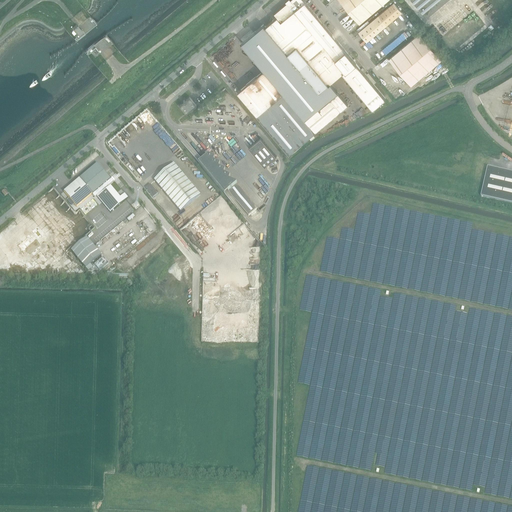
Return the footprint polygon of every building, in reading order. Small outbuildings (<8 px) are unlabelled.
[(342,73),(355,62),(305,2),(303,0),(290,0),(275,14),(277,17),(265,26),(319,91),(328,84),(342,73)] [(339,0),(359,23),(387,0),(339,0)] [(412,0),(426,16),(445,0),(412,0)] [(358,32),(367,42),(402,12),(393,2),(358,32)] [(82,24),(76,29),(82,36),(88,31),(82,24)] [(389,59),(411,85),(442,59),(419,33),(389,59)] [(385,98),(355,62),(342,73),(373,109),(385,98)] [(263,73),(239,94),(288,154),(340,114),(331,101),(306,119),(263,73)] [(338,92),(331,97),(341,110),(348,104),(338,92)] [(196,104),(190,97),(185,100),(184,100),(183,100),(183,101),(183,102),(179,106),(185,113),(196,104)] [(198,134),(196,135),(207,148),(209,146),(198,134)] [(248,147),(264,166),(276,156),(260,137),(248,147)] [(248,216),(257,209),(236,183),(229,181),(231,177),(224,175),(226,171),(219,168),(220,165),(214,162),(215,159),(208,156),(199,164),(225,195),(228,192),(248,216)] [(97,163),(63,192),(76,207),(94,192),(97,196),(101,194),(112,207),(127,197),(124,194),(119,196),(112,185),(114,183),(97,163)] [(126,166),(139,181),(141,179),(128,164),(126,166)] [(155,181),(180,212),(200,195),(174,164),(155,181)] [(511,171),(488,167),(482,194),(511,200),(511,171)] [(158,194),(150,184),(145,188),(153,198),(158,194)] [(51,188),(28,206),(33,212),(38,208),(40,210),(43,207),(44,210),(46,210),(47,215),(45,216),(44,222),(42,224),(45,228),(52,222),(51,220),(51,213),(48,208),(51,208),(47,202),(47,199),(49,199),(49,203),(53,202),(53,195),(56,195),(57,196),(59,194),(58,192),(54,193),(53,188),(51,188)] [(72,224),(85,212),(81,207),(77,210),(65,197),(51,210),(54,214),(57,211),(60,214),(63,212),(64,213),(63,215),(72,224)] [(130,208),(123,214),(127,219),(134,213),(130,208)] [(47,229),(44,232),(50,238),(53,235),(47,229)] [(35,243),(35,242),(41,237),(36,231),(30,237),(31,238),(35,243)] [(35,243),(31,238),(30,239),(29,237),(24,241),(24,240),(22,242),(18,246),(23,252),(27,248),(34,256),(41,249),(35,242),(35,243)] [(86,237),(70,250),(85,268),(101,255),(86,237)] [(260,262),(260,250),(250,250),(251,262),(260,262)] [(108,263),(103,257),(94,265),(99,271),(108,263)]
